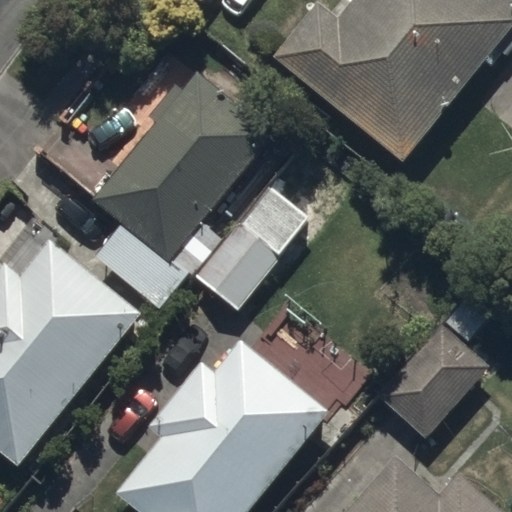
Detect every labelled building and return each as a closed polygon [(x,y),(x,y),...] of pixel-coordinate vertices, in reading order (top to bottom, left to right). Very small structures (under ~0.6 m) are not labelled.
[(321,6),(278,63),(408,169),(511,41),(511,2),(509,0),(498,0),(496,3),(492,0),(360,0),(342,23),(321,6)] [(97,205),(127,228),(98,265),(164,316),(222,243),(206,230),(277,138),(201,79),(187,98),(178,91),(155,121),(160,125),(97,205)] [(241,315),(313,223),(273,192),(201,284),(241,315)] [(0,452),(22,471),(145,318),(55,245),(27,280),(10,267),(0,279),(0,452)] [(469,350),(493,321),(469,301),(383,402),(431,443),(493,371),(469,350)] [(258,511),(334,416),(244,346),(220,377),(205,365),(153,432),(167,442),(122,499),(138,511),(258,511)] [(501,511),(461,477),(442,498),(402,464),(359,511),(501,511)]
